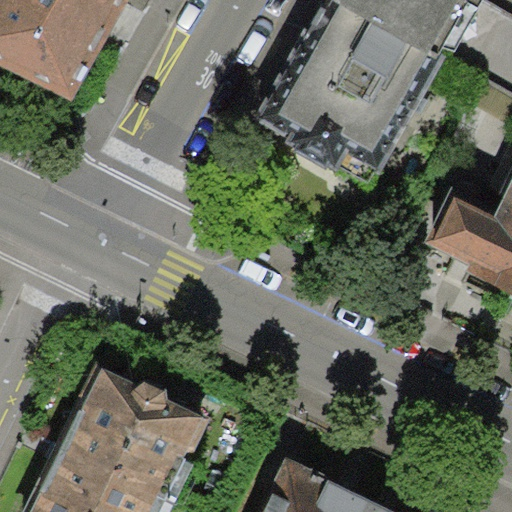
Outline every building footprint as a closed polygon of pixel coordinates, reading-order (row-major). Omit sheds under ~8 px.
[(73,0),(0,0),(0,61),(63,92),(73,75),(105,18),(73,0)] [(115,0),(73,0),(105,18),(115,0)] [(421,84),(461,106),(473,80),(332,0),(322,0),(274,86),(255,120),(288,139),(286,144),(329,168),(339,152),(372,171),(421,84)] [(463,0),(332,0),(473,80),(511,102),(511,29),(463,2),(463,0)] [(511,180),(495,216),(489,214),(487,216),(449,197),(428,241),(452,253),(451,255),(471,265),(469,270),(488,279),(511,291),(508,299),(511,301),(511,180)] [(164,399),(162,387),(144,378),(134,384),(121,378),(99,367),(61,444),(161,493),(163,494),(200,417),(164,399)] [(151,511),(161,493),(61,444),(33,501),(27,511),(151,511)] [(356,511),(365,495),(348,487),(313,470),(312,472),(287,460),(262,511),(356,511)] [(400,511),(382,503),(365,495),(356,511),(400,511)]
